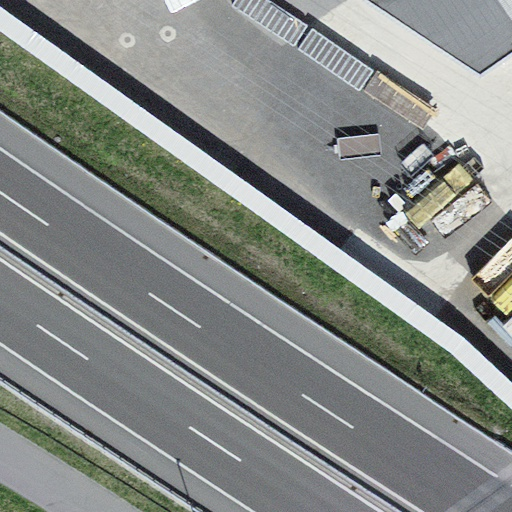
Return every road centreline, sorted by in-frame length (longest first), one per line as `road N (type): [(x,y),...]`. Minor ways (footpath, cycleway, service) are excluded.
road 1 (motorway): [(480,511),(0,194)]
road 2 (motorway): [(0,299),(317,511)]
road 3 (unknown): [(287,0),(432,84),(511,165)]
